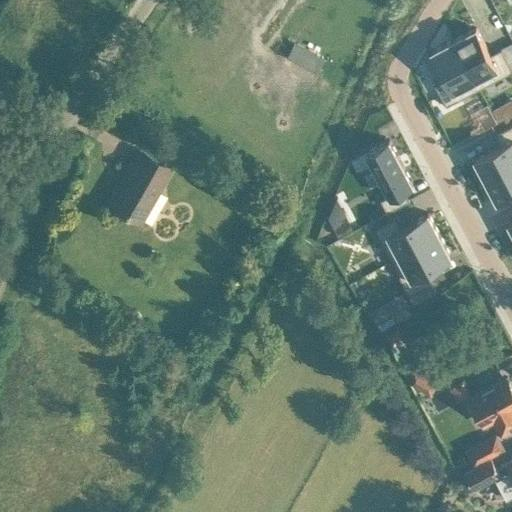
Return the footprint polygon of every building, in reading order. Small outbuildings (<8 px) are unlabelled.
[(511,13),(510,10),(502,14),(508,26),(511,24),(511,13)] [(477,26),(455,38),(480,86),(511,69),(511,65),(502,47),(491,53),(477,26)] [(455,38),(433,49),(446,76),(435,82),(447,104),(480,86),(455,38)] [(502,144),(476,158),(487,179),(511,165),(511,124),(496,132),(502,144)] [(390,138),(367,150),(390,193),(381,198),(388,211),(410,199),(404,187),(413,183),(390,138)] [(140,148),(109,203),(141,221),(172,166),(140,148)] [(511,165),(487,179),(498,200),(511,192),(511,165)] [(267,210),(267,225),(283,225),(284,210),(267,210)] [(396,214),(374,226),(392,259),(440,234),(429,212),(402,225),(396,214)] [(440,234),(392,259),(415,303),(437,291),(426,270),(452,256),(440,234)] [(390,305),(375,314),(385,330),(400,321),(390,305)] [(431,364),(425,374),(446,387),(452,377),(431,364)] [(430,395),(437,383),(420,372),(413,384),(430,395)] [(472,394),(486,386),(477,373),(464,381),(472,394)] [(511,385),(508,377),(490,386),(470,397),(484,423),(494,418),(502,434),(509,430),(511,428),(511,385)] [(504,449),(496,434),(467,450),(475,464),(504,449)] [(474,489),(501,475),(491,456),(465,470),(474,489)] [(511,458),(507,461),(511,469),(503,474),(504,475),(496,479),(507,498),(511,495),(511,458)]
